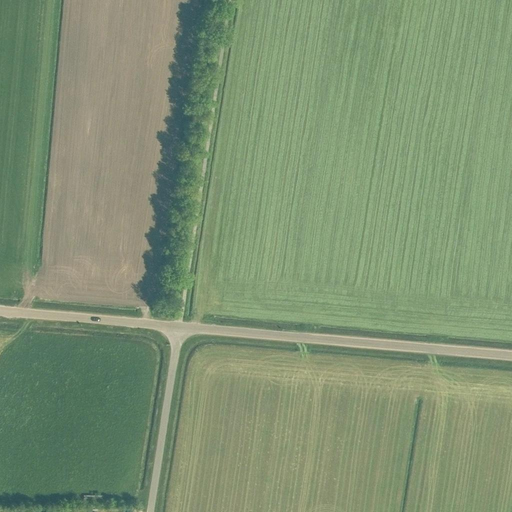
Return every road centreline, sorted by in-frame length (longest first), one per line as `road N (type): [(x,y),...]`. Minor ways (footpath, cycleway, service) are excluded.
road 1 (unclassified): [(178,326),(511,356)]
road 2 (unclassified): [(149,511),(178,326)]
road 3 (unclassified): [(0,310),(178,326)]
